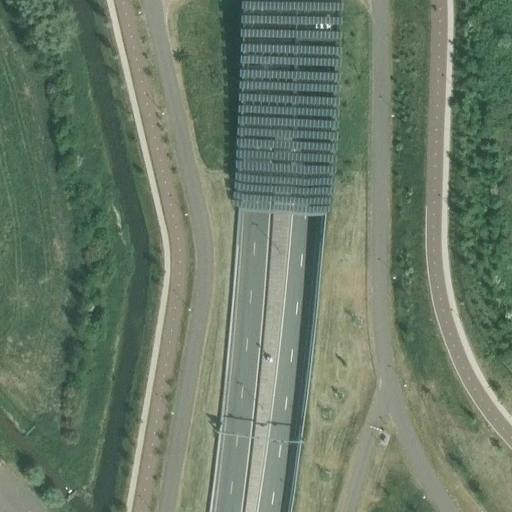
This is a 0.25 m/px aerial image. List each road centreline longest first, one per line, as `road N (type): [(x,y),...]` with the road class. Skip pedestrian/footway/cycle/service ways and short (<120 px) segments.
road 1 (primary): [(270,511),(301,258),(314,0)]
road 2 (primary): [(262,0),(250,297),(228,511)]
